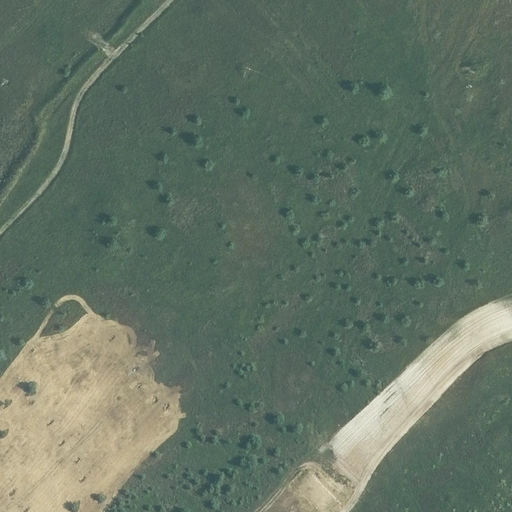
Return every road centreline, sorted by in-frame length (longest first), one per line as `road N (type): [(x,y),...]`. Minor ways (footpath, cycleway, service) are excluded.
road 1 (track): [(0,233),(59,165),(85,91),(171,0)]
road 2 (track): [(348,511),(388,447),(474,361),(511,340)]
